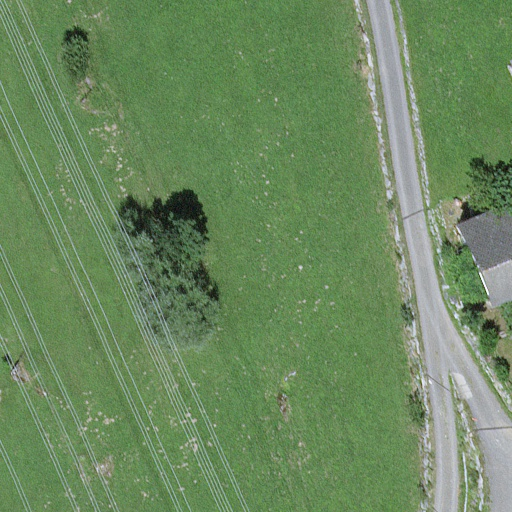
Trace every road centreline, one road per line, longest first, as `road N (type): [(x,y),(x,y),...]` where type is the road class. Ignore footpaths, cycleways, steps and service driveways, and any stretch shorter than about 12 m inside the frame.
road 1 (track): [(429,304),(375,0)]
road 2 (track): [(452,511),(429,304)]
road 3 (track): [(429,304),(511,461)]
